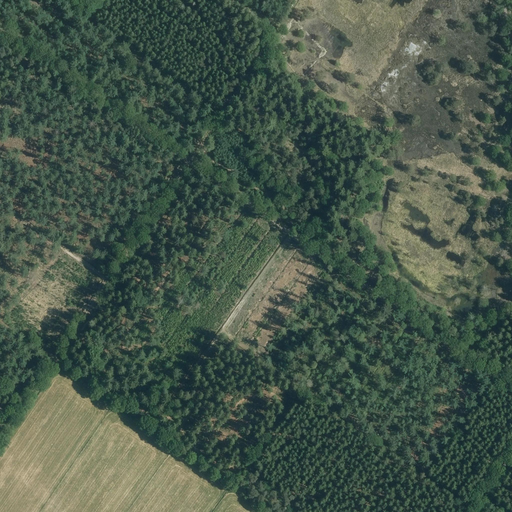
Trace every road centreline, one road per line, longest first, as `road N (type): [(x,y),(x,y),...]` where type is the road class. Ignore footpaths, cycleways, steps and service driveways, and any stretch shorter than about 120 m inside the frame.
road 1 (track): [(0,27),(511,389)]
road 2 (track): [(108,280),(0,437)]
road 3 (track): [(0,203),(108,280)]
